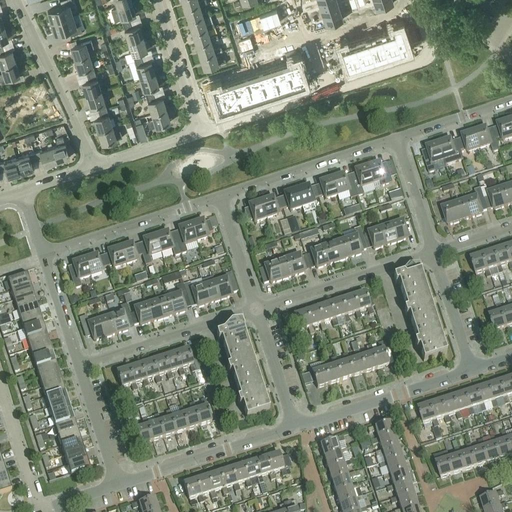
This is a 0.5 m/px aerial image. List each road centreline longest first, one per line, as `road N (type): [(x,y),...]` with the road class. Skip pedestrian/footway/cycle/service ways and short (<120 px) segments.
road 1 (residential): [(216,198),(393,140)]
road 2 (residential): [(253,311),(430,254)]
road 3 (residential): [(291,428),(468,371)]
road 4 (residential): [(14,0),(93,167)]
road 5 (residential): [(78,368),(253,311)]
road 6 (residential): [(116,485),(291,428)]
road 7 (residential): [(41,254),(216,198)]
road 8 (residential): [(329,91),(426,55),(431,42),(417,0)]
road 9 (residential): [(0,385),(39,510),(57,504)]
road 10 (residential): [(198,133),(154,0)]
road 11 (residential): [(198,133),(329,91)]
road 12 (residential): [(393,140),(511,102)]
road 13 (residential): [(291,428),(253,311)]
road 14 (residential): [(116,485),(78,368)]
road 15 (residential): [(468,371),(430,254)]
